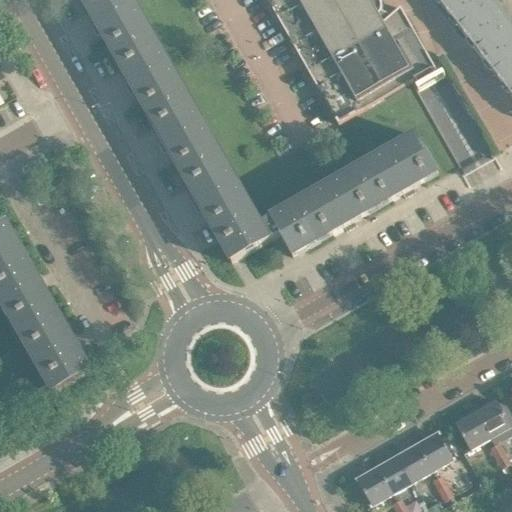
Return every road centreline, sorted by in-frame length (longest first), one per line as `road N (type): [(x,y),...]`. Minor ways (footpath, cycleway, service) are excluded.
road 1 (unclassified): [(270,337),(511,193)]
road 2 (tertiary): [(191,311),(76,108)]
road 3 (tertiary): [(0,489),(175,386)]
road 4 (residential): [(101,333),(0,167)]
road 5 (unclassified): [(345,444),(511,354)]
road 6 (tertiary): [(76,108),(13,0)]
